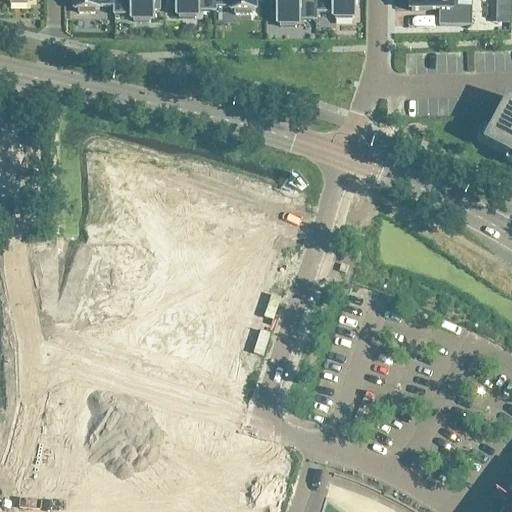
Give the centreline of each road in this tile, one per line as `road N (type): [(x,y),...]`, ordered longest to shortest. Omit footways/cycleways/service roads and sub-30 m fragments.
road 1 (tertiary): [(343,156),(38,77)]
road 2 (residential): [(22,351),(8,131),(38,77)]
road 3 (residential): [(256,423),(343,156)]
road 4 (residential): [(22,351),(256,423)]
road 5 (tertiary): [(511,235),(343,156)]
road 6 (residential): [(459,511),(377,465),(316,443)]
road 7 (residential): [(367,86),(511,82)]
road 8 (residential): [(0,484),(18,412),(22,351)]
